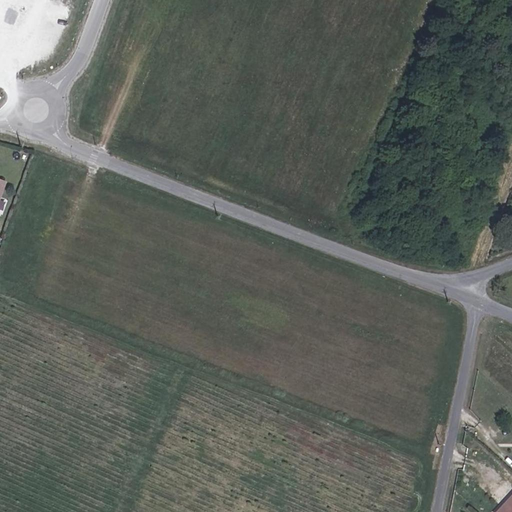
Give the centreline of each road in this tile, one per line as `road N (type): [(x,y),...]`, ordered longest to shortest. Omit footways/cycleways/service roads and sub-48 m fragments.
road 1 (unclassified): [(48,130),(94,156),(451,290)]
road 2 (unclassified): [(441,511),(481,301)]
